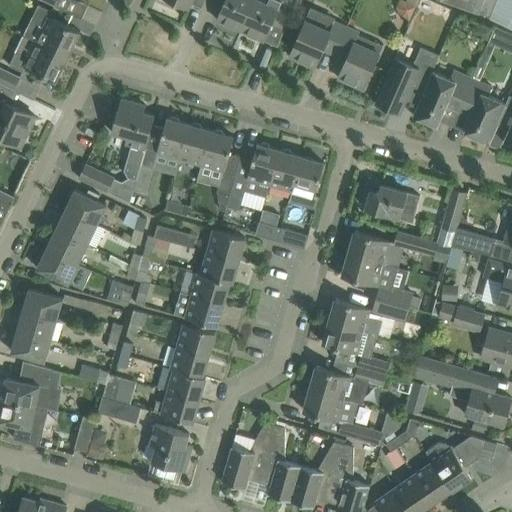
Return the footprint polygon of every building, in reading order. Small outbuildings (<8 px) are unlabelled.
[(224,0),(216,20),(240,30),(253,0),(224,0)] [(253,0),(240,30),(264,41),(274,18),(287,23),(295,5),(296,0),(253,0)] [(403,0),(399,0),(396,7),(400,17),(409,21),(415,6),(403,0)] [(451,0),(479,12),(484,0),(451,0)] [(511,0),(484,0),(479,12),(511,26),(511,0)] [(36,41),(68,56),(80,31),(49,16),(52,11),(38,4),(31,18),(44,24),(36,41)] [(333,23),(322,18),(325,11),(311,5),(289,56),(315,67),(323,49),(334,54),(346,27),(334,21),(333,23)] [(400,19),(395,8),(385,12),(390,23),(400,19)] [(383,45),(369,39),(358,34),(359,32),(346,27),(334,54),(346,59),(338,78),(363,89),(383,45)] [(55,82),(68,56),(36,41),(28,58),(15,52),(9,65),(22,72),(25,67),(55,82)] [(385,110),(396,115),(397,112),(400,114),(417,77),(427,82),(432,71),(433,69),(434,70),(440,55),(421,47),(415,61),(422,64),(420,68),(395,57),(375,103),(386,108),(385,110)] [(0,82),(14,90),(20,76),(0,66),(0,82)] [(413,115),(437,125),(446,105),(459,110),(473,78),(453,70),(449,79),(432,71),(427,82),(413,115)] [(485,140),(489,142),(496,124),(506,103),(488,95),(492,86),(473,78),(459,110),(472,116),(465,131),(473,135),(471,138),(483,144),(485,140)] [(511,95),(509,95),(506,103),(496,124),(508,130),(503,140),(507,141),(506,144),(511,145),(511,95)] [(35,115),(12,104),(0,98),(0,136),(20,146),(35,115)] [(121,98),(111,132),(128,137),(126,144),(132,146),(124,171),(128,177),(136,180),(140,165),(148,167),(153,166),(157,151),(157,150),(145,147),(155,114),(144,111),(146,105),(121,98)] [(157,150),(157,151),(179,158),(189,124),(185,123),(179,121),(178,119),(172,117),(169,119),(166,118),(157,150)] [(189,124),(179,158),(201,164),(211,130),(207,129),(201,128),(200,125),(194,123),(191,125),(189,124)] [(211,130),(201,164),(223,170),(219,185),(218,185),(218,186),(217,191),(229,195),(241,156),(229,153),(234,137),(223,134),(222,131),(216,129),(213,131),(211,130)] [(241,156),(229,195),(242,199),(244,190),(257,194),(266,197),(270,183),(279,150),(276,149),(270,147),(268,144),(263,143),(260,144),(257,143),(252,160),(241,156)] [(15,153),(8,150),(0,145),(0,159),(9,164),(15,153)] [(279,150),(270,183),(288,189),(292,190),(301,156),(298,155),(292,153),(290,151),(284,149),(282,150),(279,150)] [(292,190),(288,201),(315,209),(319,196),(315,195),(324,163),(313,160),(312,157),(306,155),(304,157),(301,156),(292,190)] [(114,177),(103,172),(85,163),(78,178),(107,191),(114,177)] [(412,222),(416,208),(420,195),(381,184),(382,181),(374,179),(374,180),(370,182),(369,182),(367,189),(370,190),(365,208),(412,222)] [(451,245),(461,211),(466,192),(452,188),(438,241),(451,245)] [(65,209),(97,224),(106,204),(75,189),(65,209)] [(168,199),(165,209),(187,215),(190,205),(168,199)] [(87,244),(97,224),(65,209),(56,228),(87,244)] [(511,212),(503,243),(511,245),(511,212)] [(133,234),(141,236),(146,218),(138,216),(133,234)] [(277,241),(281,227),(259,221),(255,234),(277,241)] [(154,237),(157,238),(192,247),(196,235),(157,224),(154,237)] [(277,241),(305,248),(308,235),(281,227),(277,241)] [(452,244),(491,255),(496,238),(457,227),(452,244)] [(78,263),(87,244),(56,228),(46,248),(78,263)] [(239,260),(245,238),(214,229),(207,251),(239,260)] [(434,255),(438,242),(398,230),(394,242),(355,231),(349,253),(382,263),(396,267),(398,267),(404,246),(434,255)] [(139,244),(141,236),(133,234),(130,241),(139,244)] [(157,238),(154,237),(148,235),(142,255),(133,253),(132,256),(141,259),(150,261),(157,238)] [(68,283),(78,263),(46,248),(37,268),(68,283)] [(460,251),(451,248),(445,267),(454,270),(460,251)] [(232,282),(239,260),(207,251),(201,273),(198,272),(198,273),(232,282)] [(349,253),(342,276),(376,285),(380,286),(390,289),(391,285),(396,267),(382,263),(349,253)] [(132,256),(126,277),(135,279),(141,259),(132,256)] [(501,281),(495,303),(511,308),(511,265),(487,258),(482,276),(501,281)] [(141,259),(135,279),(144,282),(150,261),(141,259)] [(232,283),(232,282),(198,273),(192,294),(223,303),(229,282),(232,283)] [(117,281),(111,300),(128,305),(133,286),(117,281)] [(380,286),(372,312),(405,321),(413,292),(391,285),(390,289),(380,286)] [(456,300),(457,285),(442,285),(441,299),(456,300)] [(23,309),(57,319),(63,298),(29,288),(23,309)] [(147,293),(138,291),(135,303),(144,305),(147,293)] [(217,326),(223,303),(192,294),(186,317),(217,326)] [(383,320),(367,315),(369,308),(336,298),(329,321),(379,335),(383,320)] [(484,315),(458,307),(443,303),(438,317),(454,321),(453,323),(480,331),(484,315)] [(51,340),(57,319),(23,309),(17,330),(51,340)] [(133,309),(129,321),(137,324),(141,312),(133,309)] [(379,335),(329,321),(323,343),(361,354),(358,365),(386,373),(390,362),(370,356),(377,335),(379,335)] [(110,334),(118,337),(122,325),(113,322),(110,334)] [(209,355),(215,332),(184,323),(177,346),(209,355)] [(508,376),(511,365),(511,335),(489,329),(481,356),(492,360),(489,370),(508,376)] [(45,361),(51,340),(17,330),(11,351),(45,361)] [(115,349),(118,337),(110,334),(106,347),(115,349)] [(140,346),(132,344),(124,341),(120,353),(137,358),(137,357),(143,359),(145,352),(138,350),(140,346)] [(202,376),(209,355),(177,346),(171,368),(205,377),(202,376)] [(136,359),(137,358),(120,353),(117,366),(125,368),(129,356),(136,359)] [(483,389),(487,374),(458,365),(420,355),(414,375),(452,386),(449,395),(469,400),(465,414),(484,420),(503,425),(511,397),(483,389)] [(139,375),(143,362),(130,358),(126,371),(139,375)] [(61,371),(53,369),(29,362),(25,382),(5,378),(1,399),(43,408),(43,407),(57,410),(62,388),(58,387),(61,371)] [(383,385),(386,373),(358,365),(354,377),(317,366),(310,388),(357,402),(364,380),(383,385)] [(199,399),(205,377),(171,368),(174,369),(168,390),(199,399)] [(100,369),(96,382),(104,384),(108,371),(100,369)] [(102,396),(113,399),(118,382),(115,376),(109,374),(102,396)] [(310,388),(304,411),(337,421),(338,418),(341,419),(352,423),(357,402),(310,388)] [(193,422),(199,399),(168,390),(165,402),(157,400),(154,411),(193,422)] [(141,407),(113,399),(102,396),(98,412),(136,423),(141,407)] [(40,419),(43,408),(1,399),(0,404),(0,421),(41,430),(42,423),(40,419)] [(83,416),(79,429),(74,448),(86,452),(95,419),(83,416)] [(341,419),(338,433),(380,445),(382,437),(384,432),(352,423),(341,419)] [(222,480),(222,481),(245,488),(248,479),(259,482),(275,424),(266,422),(249,450),(232,445),(229,454),(228,458),(226,467),(225,470),(222,480)] [(156,445),(151,461),(186,471),(193,446),(186,444),(189,433),(155,424),(149,444),(156,445)] [(291,501),(301,465),(285,460),(285,427),(275,424),(259,482),(270,485),(268,494),(291,501)] [(407,429),(396,437),(401,444),(402,443),(411,437),(407,429)] [(484,446),(486,440),(471,435),(453,447),(452,445),(439,442),(426,451),(433,461),(453,490),(472,476),(465,467),(478,458),(491,462),(495,449),(484,446)] [(388,442),(386,444),(391,451),(396,447),(401,444),(396,437),(388,442)] [(106,444),(91,440),(87,456),(102,460),(106,444)] [(327,501),(344,444),(334,441),(317,470),(301,465),(291,501),(314,507),(316,498),(327,501)] [(362,511),(370,485),(353,480),(354,447),(344,444),(327,501),(339,505),(336,511),(362,511)] [(452,490),(453,490),(433,461),(414,474),(433,502),(451,489),(452,490)] [(412,511),(418,511),(433,502),(414,474),(395,487),(412,511)] [(384,511),(412,511),(395,487),(376,500),(384,511)] [(23,497),(18,511),(64,511),(66,505),(47,500),(46,504),(23,497)]
